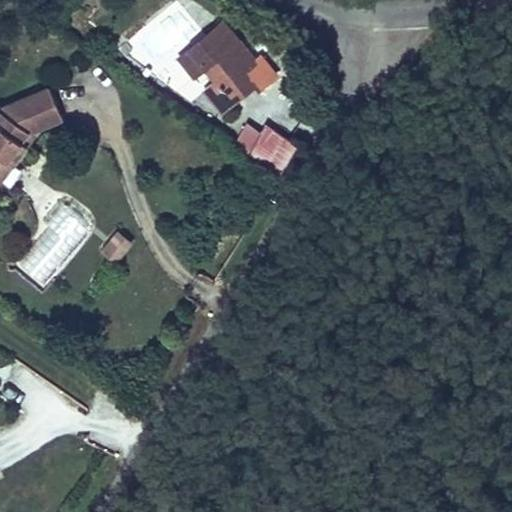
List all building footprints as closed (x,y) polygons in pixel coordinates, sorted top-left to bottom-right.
[(220,20),(182,50),(198,69),(186,78),(216,116),(252,87),(223,51),(234,40),(220,20)] [(264,78),(234,40),(223,51),(252,87),(264,78)] [(198,69),(182,50),(172,59),(186,78),(198,69)] [(0,159),(8,165),(23,144),(18,141),(23,133),(53,120),(42,88),(0,103),(0,159)] [(233,147),(285,173),(298,145),(246,119),(233,147)] [(97,243),(112,253),(116,244),(102,234),(97,243)] [(102,269),(112,253),(97,243),(87,260),(102,269)]
